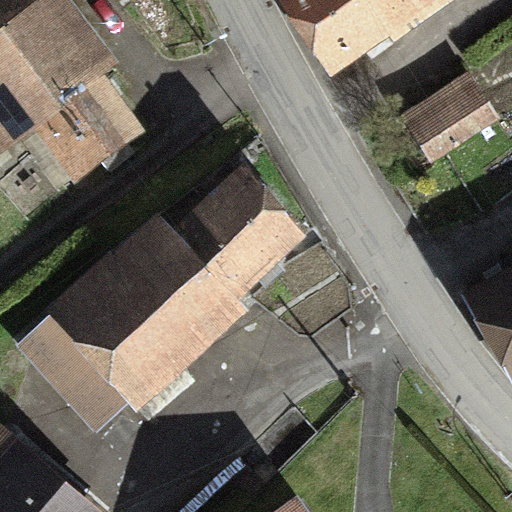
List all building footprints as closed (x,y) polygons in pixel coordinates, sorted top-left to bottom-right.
[(0,0),(0,37),(47,2),(46,0),(0,0)] [(282,0),(305,33),(329,72),(391,29),(371,0),(282,0)] [(371,0),(391,29),(433,0),(371,0)] [(47,2),(0,37),(0,106),(21,135),(27,131),(40,121),(102,75),(80,45),(47,2)] [(145,132),(102,75),(40,121),(80,175),(83,178),(145,132)] [(438,162),(501,121),(471,75),(408,117),(438,162)] [(0,150),(21,135),(0,106),(0,150)] [(40,121),(27,131),(67,185),(80,175),(40,121)] [(251,169),(176,234),(233,299),(307,234),(280,203),(251,169)] [(124,393),(168,356),(233,299),(176,234),(163,219),(54,313),(124,393)] [(491,340),(511,376),(511,274),(468,299),(491,340)] [(124,393),(54,313),(25,339),(95,419),(124,393)] [(168,356),(124,393),(147,420),(191,382),(168,356)] [(91,511),(59,483),(27,454),(23,459),(0,438),(0,511),(91,511)]
